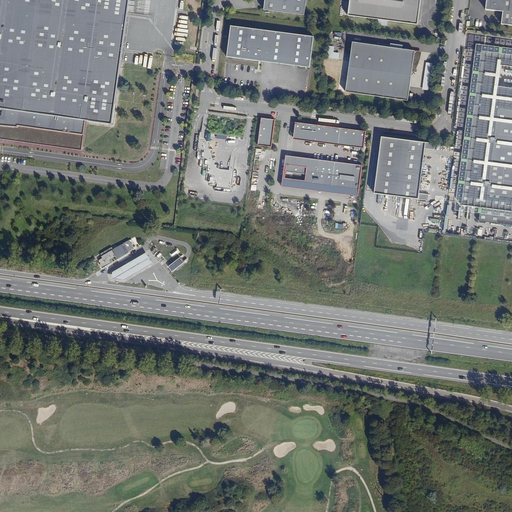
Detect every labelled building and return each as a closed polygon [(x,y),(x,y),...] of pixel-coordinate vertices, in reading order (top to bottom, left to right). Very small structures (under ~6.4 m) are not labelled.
[(84,122),(112,127),(129,11),(130,0),(0,0),(0,141),(14,143),(14,141),(80,151),(84,122)] [(304,14),(305,0),(264,0),(263,9),(304,14)] [(421,0),(350,0),(348,16),(378,20),(378,25),(387,26),(387,21),(418,25),(421,0)] [(511,0),(486,0),(486,10),(503,12),(501,24),(511,25),(511,0)] [(231,26),(227,57),(310,68),(314,37),(231,26)] [(408,100),(412,71),(412,70),(414,67),(417,62),(418,57),(419,53),(419,50),(409,49),(390,47),(352,42),(350,61),(345,60),(345,63),(350,64),(346,92),(408,100)] [(511,55),(482,51),(462,205),(511,211),(511,55)] [(429,90),(433,57),(426,56),(423,89),(429,90)] [(209,115),(204,114),(201,132),(200,132),(198,151),(201,151),(200,159),(204,159),(203,166),(207,167),(206,173),(210,174),(209,182),(217,183),(217,187),(232,189),(236,152),(231,152),(229,170),(219,169),(220,165),(215,164),(216,157),(212,156),(213,149),(209,148),(210,141),(206,141),(207,133),(209,115)] [(274,119),(261,117),(258,144),(271,145),(274,119)] [(366,131),(295,121),(292,137),(363,146),(366,131)] [(429,195),(419,193),(425,148),(435,150),(435,144),(382,137),(374,194),(428,201),(429,195)] [(361,165),(285,155),(281,185),(357,195),(361,165)] [(511,216),(480,213),(479,220),(511,224),(511,216)] [(118,243),(101,254),(105,260),(100,262),(103,268),(112,263),(110,260),(122,252),(124,255),(135,248),(129,239),(119,245),(118,243)] [(112,277),(125,279),(139,271),(153,263),(147,251),(130,261),(113,271),(112,277)]
